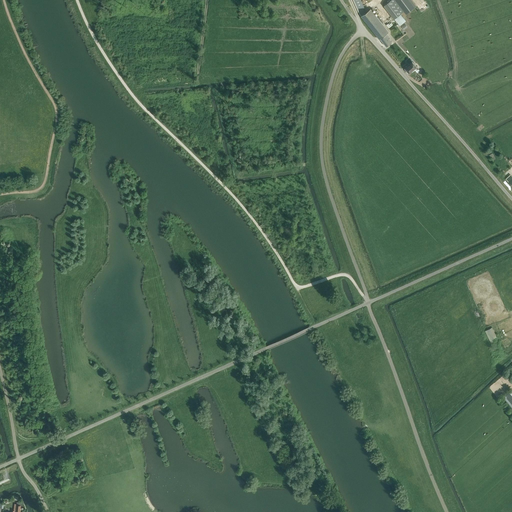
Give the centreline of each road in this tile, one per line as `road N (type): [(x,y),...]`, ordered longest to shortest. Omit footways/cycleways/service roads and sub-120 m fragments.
road 1 (track): [(368,302),(343,274),(295,284),(242,206),(127,87),(78,0)]
road 2 (unclassified): [(511,198),(342,0)]
